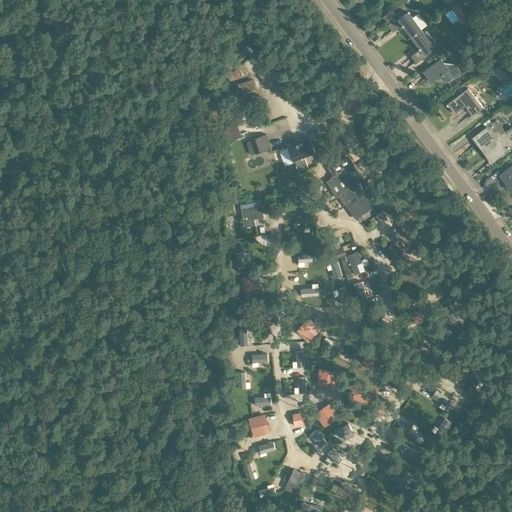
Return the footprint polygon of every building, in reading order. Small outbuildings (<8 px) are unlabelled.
[(462,0),(461,0),(453,4),(459,16),(468,12),(462,0)] [(421,30),(408,12),(399,19),(398,17),(388,25),(393,32),(401,26),(402,28),(403,26),(412,37),(421,30)] [(474,21),(467,25),(470,29),(477,24),(474,21)] [(434,47),(421,30),(412,37),(420,48),(418,49),(419,50),(411,56),(417,63),(426,56),(425,54),(434,47)] [(455,78),(461,73),(455,65),(449,69),(441,59),(423,72),(431,83),(439,77),(440,78),(443,76),(448,82),(454,77),(455,78)] [(505,73),(500,66),(494,71),(498,78),(505,73)] [(255,90),(252,80),(241,83),(244,93),(255,90)] [(483,108),(468,88),(447,104),(455,114),(465,106),(472,116),(483,108)] [(506,133),(496,121),(475,137),(479,143),(478,144),(482,151),(506,133)] [(227,142),(241,137),(236,124),(225,127),(227,131),(224,133),(227,142)] [(511,147),(511,142),(506,133),(482,151),(487,156),(488,155),(493,161),(511,147)] [(256,153),(271,148),(266,135),(251,141),(256,153)] [(315,152),(310,137),(287,146),(293,161),(295,160),(304,157),(315,152)] [(368,211),(372,208),(364,196),(368,192),(350,166),(326,182),(329,186),(334,183),(341,194),(339,196),(357,219),(361,216),(364,220),(370,215),(368,211)] [(511,170),(510,172),(508,169),(500,175),(511,191),(511,170)] [(282,182),(279,175),(269,178),(272,186),(282,182)] [(284,202),(287,193),(280,190),(277,200),(284,202)] [(231,205),(239,204),(237,193),(229,194),(231,205)] [(264,218),(261,200),(240,204),(245,228),(256,225),(254,219),(264,218)] [(382,211),(376,216),(382,224),(388,219),(386,216),(387,215),(386,214),(384,215),(382,211)] [(394,228),(390,231),(388,233),(394,241),(400,236),(398,233),(399,232),(398,231),(397,232),(394,228)] [(404,255),(395,243),(385,250),(394,263),(404,255)] [(341,257),(345,255),(342,248),(331,253),(334,260),(341,257)] [(237,252),(240,267),(248,265),(245,251),(237,252)] [(360,273),(353,253),(347,256),(354,275),(360,273)] [(419,294),(420,292),(421,290),(422,288),(423,286),(423,284),(423,282),(422,279),(421,277),(420,276),(419,274),(417,273),(415,272),(413,271),(410,271),(408,271),(406,272),(404,273),(402,274),(401,276),(399,277),(398,279),(398,282),(398,284),(398,286),(398,288),(399,290),(401,292),(402,294),(404,295),(406,296),(408,296),(410,297),(413,296),(415,296),(417,295),(419,294)] [(262,293),(257,275),(242,280),(247,297),(262,293)] [(321,295),(317,306),(328,310),(332,300),(321,295)] [(445,307),(454,322),(461,317),(458,312),(464,309),(458,299),(445,307)] [(270,321),(270,309),(258,308),(257,321),(270,321)] [(406,326),(425,318),(420,309),(402,317),(406,326)] [(380,336),(387,322),(369,314),(362,327),(380,336)] [(309,342),(321,328),(309,318),(297,332),(309,342)] [(242,328),(243,345),(250,344),(250,328),(242,328)] [(325,337),(322,344),(331,349),(334,342),(325,337)] [(355,358),(360,347),(347,340),(342,351),(355,358)] [(377,370),(384,355),(367,348),(360,363),(377,370)] [(307,366),(307,350),(299,350),(299,365),(307,366)] [(255,365),(260,365),(260,361),(270,360),(270,352),(254,353),(255,365)] [(463,360),(448,352),(444,359),(458,367),(463,360)] [(435,365),(418,356),(414,362),(432,372),(435,365)] [(481,380),(487,369),(468,359),(463,370),(481,380)] [(402,374),(390,367),(383,379),(395,386),(402,374)] [(491,371),(487,369),(481,380),(485,382),(491,371)] [(333,388),(336,373),(320,370),(317,385),(333,388)] [(240,387),(252,387),(252,381),(248,381),(247,371),(240,372),(240,387)] [(300,376),(300,391),(308,392),(309,376),(300,376)] [(479,382),(477,387),(474,391),(477,393),(484,382),(481,380),(479,382)] [(367,401),(362,384),(348,387),(353,405),(367,401)] [(439,388),(434,395),(448,405),(453,398),(439,388)] [(273,396),(257,397),(257,405),(273,404),(273,396)] [(339,417),(330,403),(317,413),(326,426),(339,417)] [(270,432),(264,413),(249,418),(254,437),(270,432)] [(309,424),(307,414),(293,416),(295,427),(309,424)] [(339,428),(342,437),(356,433),(354,423),(339,428)] [(423,443),(429,434),(414,424),(409,433),(423,443)] [(318,428),(312,434),(323,446),(329,440),(318,428)] [(263,454),(278,449),(275,440),(260,445),(263,454)] [(403,440),(399,446),(413,456),(417,450),(403,440)] [(338,463),(344,459),(336,447),(330,451),(338,463)] [(245,463),(248,479),(256,477),(253,462),(245,463)] [(400,484),(407,490),(415,479),(408,473),(400,484)] [(299,494),(304,480),(291,476),(286,490),(299,494)] [(349,498),(353,488),(341,484),(337,493),(349,498)] [(389,488),(383,490),(389,505),(395,503),(389,488)]
